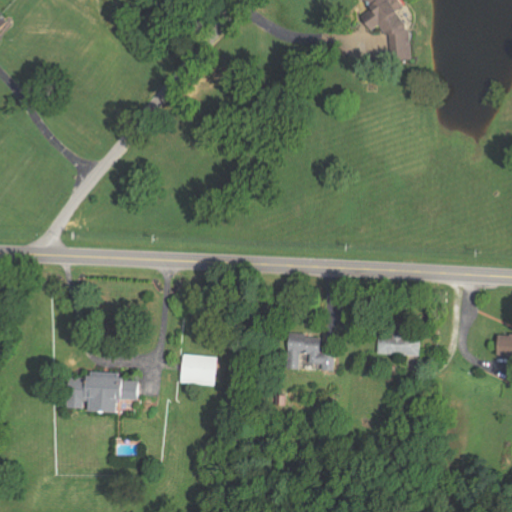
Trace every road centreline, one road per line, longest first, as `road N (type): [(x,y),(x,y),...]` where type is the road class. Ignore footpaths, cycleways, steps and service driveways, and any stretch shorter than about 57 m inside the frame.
road 1 (trunk): [(32,257),(511,280)]
road 2 (tertiary): [(32,257),(241,0)]
